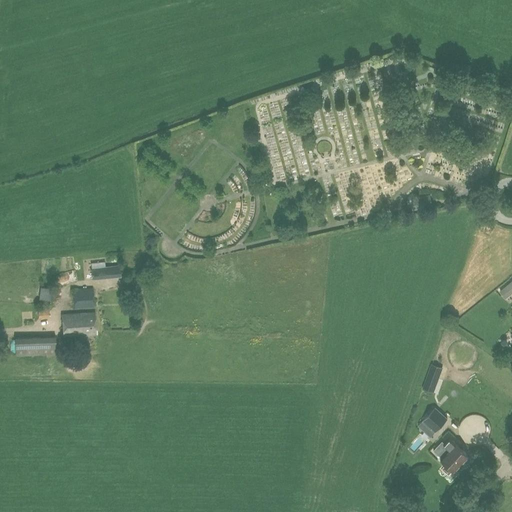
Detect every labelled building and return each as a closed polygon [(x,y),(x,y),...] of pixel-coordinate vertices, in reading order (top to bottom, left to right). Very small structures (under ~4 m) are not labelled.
[(413,205),(422,204),(431,202),(430,195),(411,199),(413,205)] [(113,266),(91,268),(92,278),(114,277),(113,266)] [(136,288),(148,285),(146,276),(134,279),(136,288)] [(500,291),(504,295),(511,288),(511,286),(509,283),(500,291)] [(74,305),(74,308),(94,307),(93,288),(73,288),(74,305)] [(511,317),(505,308),(496,315),(504,325),(511,318),(511,317)] [(63,336),(96,334),(95,312),(62,314),(63,336)] [(55,336),(15,338),(15,355),(56,354),(55,336)] [(436,384),(442,367),(432,364),(426,381),(436,384)] [(447,419),(434,408),(423,420),(436,431),(447,419)] [(467,457),(468,455),(450,438),(443,447),(440,444),(433,450),(440,457),(440,458),(454,471),(463,461),(464,462),(466,462),(468,460),(468,458),(467,457)]
